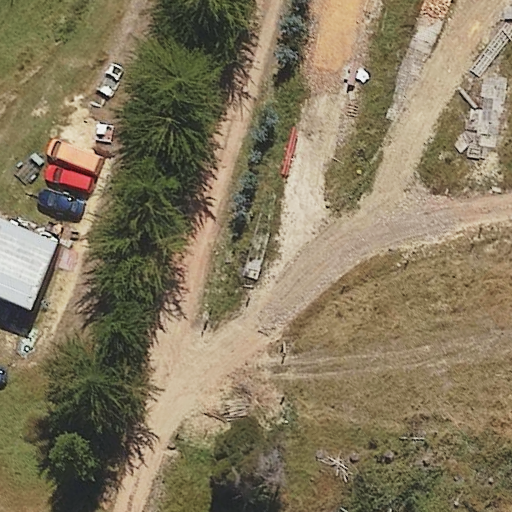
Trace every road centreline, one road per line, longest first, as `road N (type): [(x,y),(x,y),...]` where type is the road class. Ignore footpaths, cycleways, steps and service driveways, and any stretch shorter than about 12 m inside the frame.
road 1 (unclassified): [(60,511),(139,210)]
road 2 (track): [(139,210),(182,0)]
